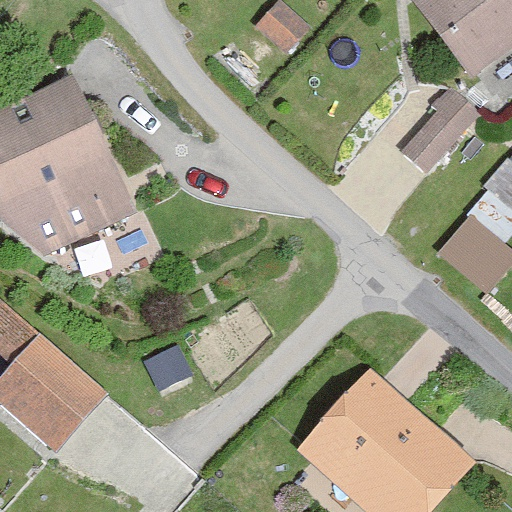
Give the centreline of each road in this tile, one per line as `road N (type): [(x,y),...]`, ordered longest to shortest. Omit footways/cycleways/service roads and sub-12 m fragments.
road 1 (residential): [(386,257),(129,505)]
road 2 (residential): [(386,257),(212,105),(156,24),(152,0)]
road 3 (residential): [(511,366),(386,257)]
